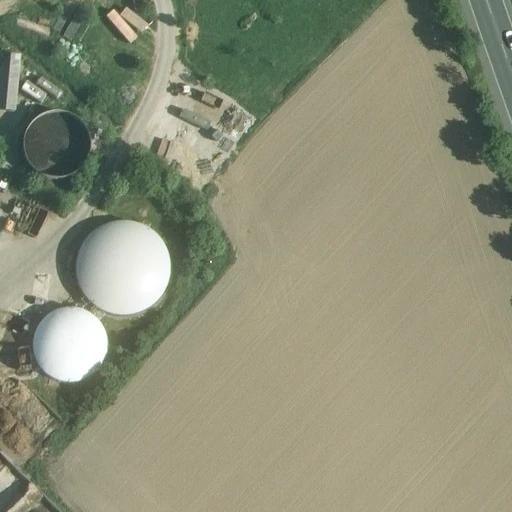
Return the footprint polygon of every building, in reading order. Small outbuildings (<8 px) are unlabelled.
[(128,15),(120,23),(142,42),(150,34),(128,15)] [(69,185),(100,141),(57,111),(37,139),(43,143),(32,159),(69,185)] [(159,299),(165,288),(168,275),(166,262),(160,250),(151,241),(140,234),(127,232),(114,234),(102,240),(93,249),(86,260),(84,273),(86,286),(92,298),(101,307),(112,313),(125,316),(138,314),(150,308),(159,299)] [(28,310),(42,316),(47,304),(33,298),(28,310)] [(98,369),(103,359),(104,348),(101,337),(94,327),(85,321),(74,318),(63,319),(52,324),(44,332),(40,342),(39,353),(42,364),(48,374),(57,380),(68,383),(80,382),(90,377),(98,369)] [(0,511),(63,511),(0,452),(0,511)]
